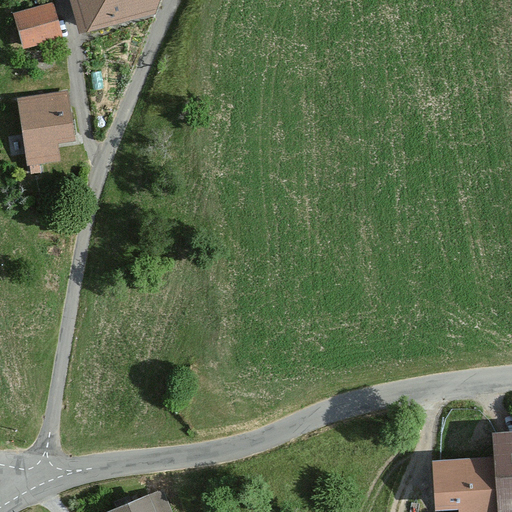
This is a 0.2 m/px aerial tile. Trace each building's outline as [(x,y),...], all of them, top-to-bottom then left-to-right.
[(44,0),(41,0),(4,10),(13,46),(54,35),(44,0)] [(58,0),(66,30),(141,10),(145,0),(58,0)] [(69,140),(59,88),(8,98),(22,172),(40,169),(38,160),(53,158),(50,144),(69,140)] [(480,460),(423,465),(426,511),(447,509),(447,511),(511,511),(511,434),(479,437),(480,460)] [(169,511),(160,489),(98,511),(169,511)]
